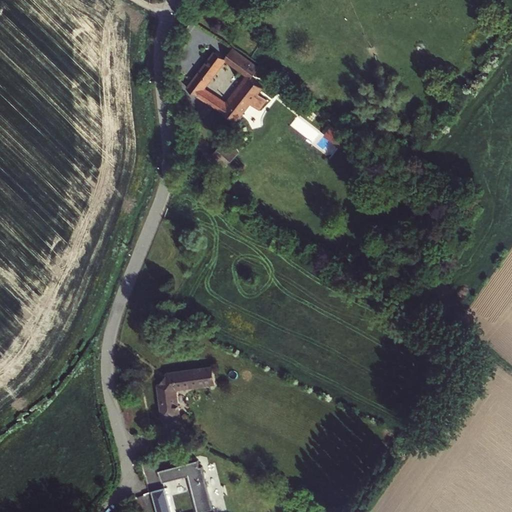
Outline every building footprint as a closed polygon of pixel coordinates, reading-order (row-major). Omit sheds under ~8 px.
[(233,57),(255,73),(262,63),(237,46),(231,55),(222,49),(195,86),(242,120),(269,82),(257,74),(237,103),(211,85),(233,57)] [(219,150),(232,159),(245,148),(234,136),(219,150)] [(163,381),(158,388),(162,421),(181,418),(178,392),(216,387),(213,368),(168,374),(163,381)] [(218,504),(209,467),(204,469),(202,458),(196,460),(166,467),(168,478),(199,471),(201,471),(205,484),(199,485),(205,507),(218,504)] [(219,511),(219,509),(207,511),(176,511),(170,486),(158,489),(163,511),(219,511)]
